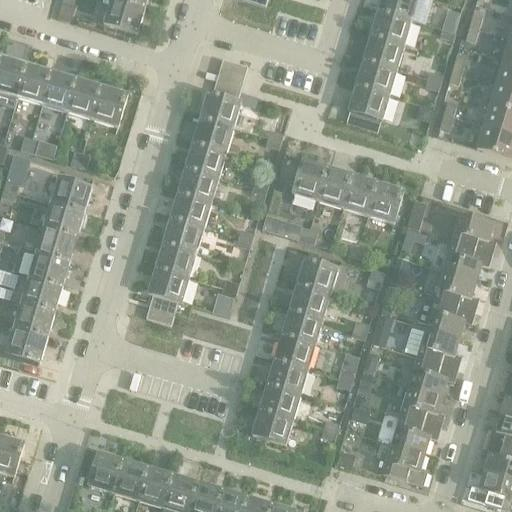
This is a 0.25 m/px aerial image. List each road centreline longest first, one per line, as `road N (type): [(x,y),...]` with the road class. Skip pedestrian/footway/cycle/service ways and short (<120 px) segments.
road 1 (residential): [(94,351),(176,68)]
road 2 (unclassified): [(440,511),(511,274)]
road 3 (residential): [(189,27),(320,64),(340,0)]
road 4 (residential): [(176,68),(0,14)]
road 5 (residential): [(45,511),(94,351)]
road 6 (unclassified): [(221,388),(94,351)]
